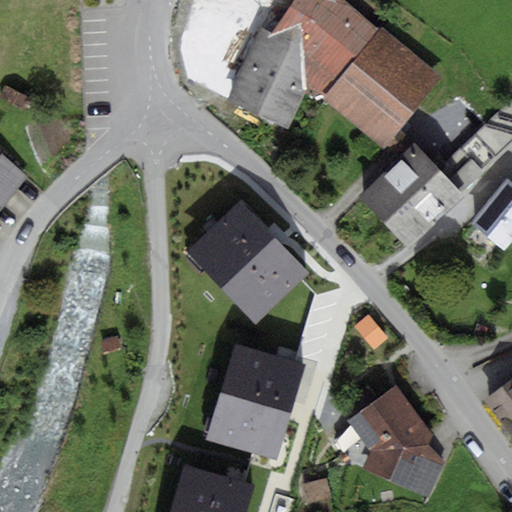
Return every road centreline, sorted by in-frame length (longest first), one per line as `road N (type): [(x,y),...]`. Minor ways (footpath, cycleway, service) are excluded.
road 1 (residential): [(511,465),(442,368),(262,173),(191,126),(154,122)]
road 2 (residential): [(154,122),(158,338),(110,511)]
road 3 (residential): [(154,122),(134,129),(55,196),(20,240),(0,283)]
road 4 (residential): [(154,122),(149,0)]
